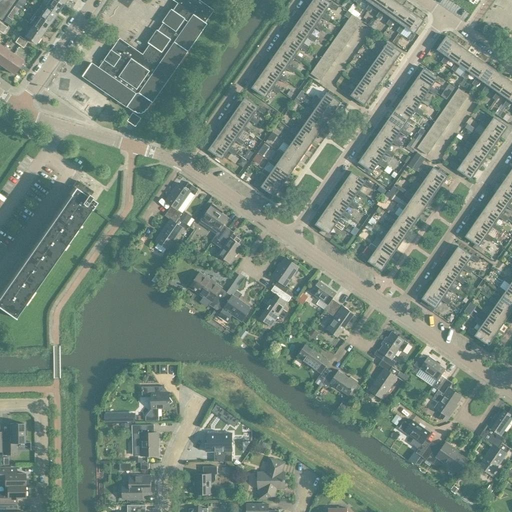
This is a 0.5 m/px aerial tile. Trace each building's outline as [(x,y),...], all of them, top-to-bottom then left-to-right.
[(14,4),(7,0),(0,0),(0,1),(11,9),(14,4)] [(57,0),(49,0),(46,6),(57,14),(63,4),(57,0)] [(198,0),(172,0),(178,3),(205,22),(213,10),(198,0)] [(331,3),(326,0),(314,0),(311,5),(324,14),(325,13),(330,6),(336,11),(339,7),(331,1),(331,3)] [(376,0),(367,0),(371,2),(366,9),(370,12),(374,5),(373,4),(376,0)] [(391,0),(376,0),(373,4),(374,5),(381,10),(376,17),(380,19),(385,12),(384,12),(391,0)] [(403,6),(395,0),(391,0),(384,12),(385,12),(391,17),(387,24),(391,26),(395,20),(394,19),(403,6)] [(11,9),(0,1),(0,7),(8,13),(11,9)] [(23,5),(17,2),(11,11),(15,14),(17,16),(19,14),(16,12),(19,9),(20,8),(21,8),(23,5)] [(42,3),(35,14),(50,24),(57,14),(46,6),(42,3)] [(90,63),(81,76),(88,80),(126,107),(126,106),(137,113),(144,112),(151,102),(178,64),(187,51),(201,30),(206,23),(205,22),(178,3),(172,11),(170,10),(160,25),(161,26),(158,31),(156,30),(147,43),(149,44),(142,54),(128,44),(119,38),(104,59),(98,68),(90,63)] [(324,14),(311,5),(304,15),(317,24),(318,23),(323,16),(329,21),(332,17),(325,13),(324,14)] [(414,13),(403,6),(394,19),(395,20),(402,24),(397,31),(401,33),(405,27),(404,26),(414,13)] [(15,14),(11,11),(7,17),(11,19),(15,14)] [(423,20),(414,13),(404,26),(405,27),(412,32),(408,38),(411,41),(416,33),(415,32),(424,20),(424,19),(423,20)] [(50,24),(35,14),(28,23),(32,26),(43,33),(50,24)] [(349,20),(359,27),(362,21),(352,14),(349,20)] [(304,15),(297,25),(310,35),(311,33),(315,27),(322,32),(325,27),(318,23),(317,24),(304,15)] [(349,20),(345,24),(355,31),(359,27),(349,20)] [(345,24),(342,29),(352,36),(355,31),(345,24)] [(297,25),(289,36),(303,45),(303,44),(308,37),(315,42),(317,38),(311,33),(310,35),(297,25)] [(43,33),(32,26),(25,36),(36,44),(43,33)] [(352,36),(342,29),(338,34),(348,41),(352,36)] [(338,34),(335,39),(345,46),(348,41),(338,34)] [(19,45),(24,39),(19,36),(15,42),(19,45)] [(289,36),(282,46),(295,55),(296,54),(301,48),(307,52),(310,48),(303,44),(303,45),(289,36)] [(447,36),(438,49),(446,55),(441,61),(445,64),(449,57),(448,56),(457,44),(447,37),(447,36)] [(27,42),(24,39),(19,45),(23,48),(27,42)] [(335,39),(332,44),(342,51),(345,46),(335,39)] [(401,53),(401,52),(388,43),(382,51),(376,46),(373,50),(380,55),(380,54),(394,63),(401,53)] [(342,51),(332,44),(328,49),(338,56),(342,51)] [(468,51),(457,44),(448,56),(449,57),(456,62),(452,69),(455,71),(460,65),(459,64),(468,51)] [(295,55),(282,46),(275,56),(288,66),(289,64),(294,58),(300,62),(303,59),(296,54),(295,55)] [(13,54),(3,47),(0,50),(0,64),(4,67),(13,54)] [(338,56),(328,49),(325,54),(335,61),(338,56)] [(478,58),(468,51),(459,64),(460,65),(466,69),(462,76),(466,79),(470,72),(469,71),(478,58)] [(24,61),(13,54),(4,67),(14,74),(24,61)] [(335,61),(325,54),(322,58),(332,65),(335,61)] [(380,54),(380,55),(375,61),(368,57),(366,60),(372,65),(373,64),(386,73),(394,63),(380,54)] [(288,66),(275,56),(268,67),(281,76),(282,75),(286,68),(293,73),(296,69),(289,64),(288,66)] [(332,65),(322,58),(318,63),(328,70),(332,65)] [(488,65),(478,58),(469,71),(470,72),(477,77),(472,83),(476,86),(480,79),(479,78),(488,65)] [(328,70),(318,63),(315,68),(325,75),(328,70)] [(373,64),(372,65),(368,72),(361,67),(358,71),(365,75),(366,74),(379,83),(386,73),(373,64)] [(499,73),(488,65),(479,78),(480,79),(487,84),(483,90),(486,93),(491,86),(490,85),(499,73)] [(281,76),(268,67),(260,77),(274,86),(275,85),(279,79),(286,83),(289,79),(282,75),(281,76)] [(325,75),(315,68),(311,73),(321,80),(325,75)] [(436,77),(424,68),(424,69),(418,79),(430,88),(431,86),(436,80),(442,85),(445,81),(437,75),(436,77)] [(509,80),(499,73),(490,85),(491,86),(497,91),(493,98),(496,100),(501,93),(500,92),(509,80)] [(366,74),(365,75),(361,82),(354,77),(351,81),(358,86),(359,84),(372,93),(379,83),(366,74)] [(253,87),(253,88),(266,97),(272,89),(279,94),(281,90),(275,85),(274,86),(260,77),(253,87)] [(430,88),(418,79),(411,89),(423,98),(424,96),(428,90),(435,95),(438,91),(431,86),(430,88)] [(511,97),(511,81),(509,80),(500,92),(501,93),(508,98),(503,105),(507,107),(511,101),(510,100),(511,97)] [(359,84),(358,86),(353,93),(346,88),(344,92),(351,96),(352,95),(365,104),(372,93),(359,84)] [(458,88),(455,93),(464,100),(468,95),(458,88)] [(411,89),(403,99),(416,108),(417,107),(421,101),(428,105),(431,101),(424,96),(423,98),(411,89)] [(320,104),(333,113),(341,102),(327,93),(322,101),(315,96),(312,100),(319,105),(320,104)] [(455,93),(451,98),(461,105),(464,100),(455,93)] [(246,97),(238,108),(252,117),(253,116),(257,109),(264,114),(267,110),(259,105),(258,106),(246,97)] [(461,105),(451,98),(448,103),(458,110),(461,105)] [(403,99),(396,110),(409,118),(410,117),(414,111),(421,116),(423,112),(417,107),(416,108),(403,99)] [(458,110),(448,103),(444,108),(454,115),(458,110)] [(320,104),(319,105),(314,111),(307,106),(305,110),(312,115),(312,114),(326,123),(333,113),(320,104)] [(238,108),(231,118),(244,127),(245,126),(250,120),(257,125),(259,121),(253,116),(252,117),(238,108)] [(444,108),(441,113),(451,120),(454,115),(444,108)] [(396,110),(389,120),(401,129),(402,128),(407,121),(413,126),(416,122),(410,117),(409,118),(396,110)] [(134,127),(140,118),(132,112),(126,121),(134,127)] [(441,113),(437,118),(447,125),(451,120),(441,113)] [(312,114),(312,115),(307,122),(300,117),(297,121),(304,126),(305,124),(318,134),(326,123),(312,114)] [(507,127),(508,126),(495,117),(489,125),(482,120),(479,124),(486,129),(487,128),(500,137),(507,126),(507,127)] [(231,118),(224,128),(237,138),(238,136),(243,130),(249,135),(252,131),(245,126),(244,127),(231,118)] [(447,125),(437,118),(434,122),(444,129),(447,125)] [(401,129),(389,120),(382,130),(394,139),(395,138),(399,132),(406,136),(409,132),(402,128),(401,129)] [(421,128),(426,131),(430,125),(425,122),(421,128)] [(434,122),(431,127),(441,134),(444,129),(434,122)] [(305,124),(304,126),(300,132),(293,127),(290,131),(297,136),(298,135),(311,144),(318,134),(305,124)] [(431,127),(427,132),(437,139),(441,134),(431,127)] [(224,128),(217,139),(230,148),(231,147),(235,140),(242,145),(245,141),(238,136),(237,138),(224,128)] [(487,128),(486,129),(482,135),(475,131),(472,134),(479,139),(480,138),(493,147),(500,137),(487,128)] [(394,139),(382,130),(374,141),(387,150),(388,148),(392,142),(399,147),(402,143),(395,138),(394,139)] [(427,132),(424,137),(434,144),(437,139),(427,132)] [(298,135),(297,136),(293,142),(286,137),(283,141),(290,146),(291,145),(304,154),(311,144),(298,135)] [(434,144),(424,137),(420,142),(430,149),(434,144)] [(480,138),(479,139),(474,146),(468,141),(465,145),(472,149),(473,148),(486,157),(493,147),(480,138)] [(230,148),(217,139),(209,150),(222,159),(228,151),(235,156),(238,152),(231,147),(230,148)] [(387,150),(374,141),(367,151),(380,160),(381,159),(385,152),(392,157),(394,153),(390,150),(388,148),(387,150)] [(412,152),(415,145),(409,142),(406,149),(412,152)] [(430,149),(420,142),(417,147),(427,154),(430,149)] [(251,156),(258,165),(266,160),(263,156),(272,150),(268,144),(251,156)] [(291,145),(290,146),(285,153),(279,148),(276,152),(283,157),(284,155),(297,165),(304,154),(291,145)] [(473,148),(472,149),(467,156),(460,151),(458,155),(465,160),(465,159),(478,168),(486,157),(473,148)] [(360,162),(359,162),(372,171),(378,163),(384,167),(387,163),(381,159),(380,160),(367,151),(360,162)] [(408,165),(417,171),(426,158),(417,152),(408,165)] [(284,155),(283,157),(278,163),(271,158),(269,162),(275,167),(276,166),(290,175),(297,165),(284,155)] [(465,159),(465,160),(460,166),(453,162),(450,166),(458,171),(459,170),(471,179),(472,178),(471,178),(478,168),(465,159)] [(276,166),(275,167),(271,173),(264,169),(261,172),(268,177),(269,176),(282,185),(290,175),(276,166)] [(409,174),(407,173),(410,168),(407,166),(401,176),(406,178),(409,174)] [(426,178),(440,187),(447,176),(434,167),(428,175),(421,171),(419,175),(425,179),(426,178)] [(359,191),(359,190),(364,184),(371,189),(373,185),(366,179),(365,181),(352,172),(345,182),(359,191)] [(511,174),(510,173),(503,184),(511,190),(511,174)] [(269,176),(268,177),(264,184),(257,179),(254,183),(262,188),(263,187),(275,196),(282,185),(269,176)] [(426,178),(425,179),(421,186),(414,181),(411,185),(418,190),(419,188),(432,198),(440,187),(426,178)] [(0,307),(14,318),(15,317),(13,315),(88,207),(90,209),(96,201),(90,197),(93,192),(79,181),(75,187),(74,186),(69,194),(71,196),(0,297),(0,307)] [(189,182),(185,187),(179,183),(166,201),(172,205),(169,210),(190,225),(194,220),(192,218),(192,217),(183,210),(182,212),(178,209),(186,197),(186,198),(190,191),(195,195),(199,189),(189,182)] [(359,191),(345,182),(338,193),(351,202),(352,201),(357,194),(363,199),(366,195),(359,190),(359,191)] [(511,190),(503,184),(496,194),(508,203),(509,202),(511,197),(511,190)] [(419,188),(418,190),(414,196),(407,191),(404,195),(411,200),(412,199),(425,208),(432,198),(419,188)] [(338,193),(331,203),(344,212),(345,211),(349,205),(356,209),(359,205),(352,201),(351,202),(338,193)] [(496,194),(488,205),(501,214),(502,213),(506,206),(511,210),(511,204),(509,202),(508,203),(496,194)] [(412,199),(411,200),(407,206),(400,202),(397,206),(404,210),(405,209),(418,218),(425,208),(412,199)] [(211,206),(202,218),(208,222),(205,226),(217,234),(215,237),(220,241),(229,228),(224,225),(229,218),(216,209),(217,207),(213,203),(211,206)] [(331,203),(324,213),(337,222),(338,221),(342,215),(349,220),(352,216),(345,211),(344,212),(331,203)] [(378,205),(373,215),(379,217),(383,207),(378,205)] [(488,205),(481,215),(494,224),(495,223),(499,217),(506,221),(509,217),(502,213),(501,214),(488,205)] [(145,220),(150,210),(144,207),(139,217),(145,220)] [(405,209),(404,210),(399,217),(393,212),(390,216),(397,221),(398,219),(411,229),(418,218),(405,209)] [(190,225),(169,210),(165,215),(171,219),(156,241),(169,249),(183,228),(186,230),(189,226),(190,226),(190,225)] [(337,222),(324,213),(316,224),(329,233),(335,225),(342,230),(345,226),(338,221),(337,222)] [(494,224),(481,215),(474,225),(487,234),(488,233),(492,227),(499,232),(502,228),(495,223),(494,224)] [(398,219),(397,221),(392,227),(385,222),(383,226),(389,231),(390,230),(404,239),(411,229),(398,219)] [(487,234),(474,225),(466,236),(479,246),(485,237),(491,242),(494,238),(488,233),(487,234)] [(215,237),(212,241),(222,248),(218,255),(230,263),(243,245),(242,245),(245,242),(233,234),(234,232),(229,228),(220,241),(215,237)] [(390,230),(389,231),(385,237),(378,233),(375,237),(382,241),(383,240),(396,249),(404,239),(390,230)] [(383,240),(382,241),(378,248),(371,243),(368,247),(375,252),(376,251),(389,260),(396,249),(383,240)] [(465,266),(466,264),(470,258),(477,263),(480,259),(472,254),(472,255),(459,246),(452,256),(465,266)] [(376,251),(375,252),(371,258),(364,253),(361,257),(369,263),(369,261),(382,270),(389,260),(376,251)] [(465,266),(452,256),(445,267),(458,276),(459,275),(463,268),(470,273),(473,269),(466,264),(465,266)] [(285,257),(272,276),(278,280),(275,285),(286,293),(289,287),(286,285),(299,267),(285,257)] [(445,267),(437,277),(451,286),(452,285),(456,279),(463,283),(466,279),(459,275),(458,276),(445,267)] [(216,309),(227,292),(221,288),(222,287),(200,272),(190,286),(212,301),(209,304),(216,309)] [(451,286),(437,277),(430,287),(444,297),(444,295),(449,289),(456,294),(458,290),(452,285),(451,286)] [(319,281),(311,292),(320,298),(316,304),(325,310),(329,313),(330,313),(337,302),(333,299),(337,293),(319,281)] [(511,283),(511,285),(506,291),(499,286),(497,290),(504,295),(504,294),(511,299),(511,283)] [(276,294),(260,318),(271,326),(279,316),(283,319),(288,312),(283,309),(288,302),(291,297),(286,293),(275,285),(271,290),(276,294)] [(444,297),(430,287),(423,298),(436,308),(442,299),(448,304),(451,300),(444,295),(444,297)] [(216,309),(213,314),(216,316),(218,313),(219,314),(218,316),(227,322),(233,315),(242,321),(252,308),(239,299),(241,295),(235,292),(232,296),(227,292),(216,309)] [(511,299),(504,294),(504,295),(499,301),(492,297),(489,300),(496,305),(497,304),(510,313),(511,310),(511,299)] [(337,302),(330,313),(329,313),(335,317),(326,329),(338,337),(354,313),(343,305),(342,306),(337,302)] [(497,304),(496,305),(492,312),(485,307),(482,311),(489,316),(490,314),(503,324),(510,313),(497,304)] [(490,314),(489,316),(485,322),(478,317),(475,321),(482,326),(483,325),(496,334),(503,324),(490,314)] [(483,325),(482,326),(477,332),(471,328),(468,332),(475,337),(476,336),(489,344),(496,334),(483,325)] [(408,343),(404,340),(393,332),(380,351),(385,355),(382,359),(393,366),(396,362),(391,358),(398,349),(402,352),(408,343)] [(323,381),(331,370),(326,367),(330,362),(305,345),(297,356),(321,373),(318,378),(323,381)] [(422,354),(415,365),(420,368),(430,376),(427,381),(434,385),(431,390),(434,387),(438,390),(446,379),(441,375),(446,369),(436,362),(437,361),(429,356),(428,357),(427,358),(422,354)] [(393,366),(382,359),(379,364),(385,369),(370,390),(382,399),(397,377),(404,382),(407,377),(393,367),(393,366)] [(168,374),(168,364),(160,364),(160,374),(168,374)] [(331,370),(323,381),(322,382),(328,386),(330,383),(349,395),(346,399),(350,401),(360,386),(357,383),(358,382),(350,376),(349,378),(339,370),(336,374),(331,370)] [(434,387),(431,390),(436,394),(432,399),(438,403),(435,407),(442,412),(439,417),(446,422),(449,417),(456,408),(454,407),(462,396),(449,388),(453,383),(446,379),(438,390),(434,387)] [(159,420),(159,408),(170,408),(170,392),(165,392),(165,386),(142,387),(142,397),(152,397),(152,408),(146,416),(146,421),(159,420)] [(511,406),(508,413),(502,408),(489,427),(495,431),(492,435),(502,443),(505,438),(500,435),(509,423),(511,418),(511,406)] [(412,420),(409,425),(404,421),(399,428),(414,438),(410,443),(418,449),(416,452),(421,456),(431,442),(426,438),(430,432),(412,420)] [(2,452),(2,455),(16,454),(16,443),(24,442),(24,423),(10,423),(10,436),(2,437),(2,452)] [(142,455),(158,455),(157,441),(158,441),(158,433),(154,433),(154,424),(132,425),(132,434),(141,433),(142,455)] [(208,442),(206,443),(206,451),(214,451),(214,461),(232,461),(232,433),(218,433),(218,431),(208,431),(208,442)] [(502,443),(492,435),(488,441),(494,445),(479,466),(492,475),(507,453),(505,452),(509,447),(502,443)] [(266,449),(269,441),(261,439),(258,446),(266,449)] [(431,442),(421,456),(432,463),(437,457),(459,472),(468,460),(457,452),(458,451),(446,443),(442,449),(431,442)] [(277,488),(285,488),(284,472),(281,472),(284,463),(271,459),(267,473),(258,473),(259,488),(262,488),(259,499),(273,499),(277,488)] [(211,482),(213,482),(216,480),(216,474),(217,474),(217,466),(203,467),(203,474),(195,474),(195,494),(212,494),(211,482)] [(7,486),(25,485),(25,473),(12,473),(12,467),(0,467),(0,479),(5,479),(5,486),(7,486)] [(130,486),(123,486),(123,499),(137,499),(143,499),(143,492),(151,491),(151,475),(130,476),(130,486)] [(5,486),(5,492),(0,491),(0,503),(12,503),(12,497),(25,497),(25,485),(7,486),(5,486)]
